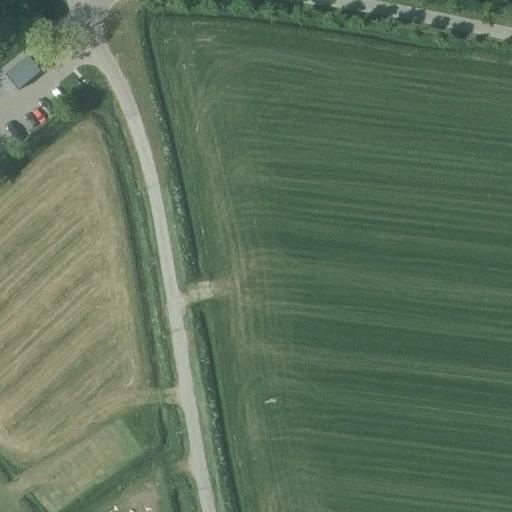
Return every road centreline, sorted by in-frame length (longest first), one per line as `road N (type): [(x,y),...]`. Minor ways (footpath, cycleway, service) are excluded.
road 1 (unclassified): [(207,511),(144,152),(80,12)]
road 2 (unclassified): [(325,0),(511,36)]
